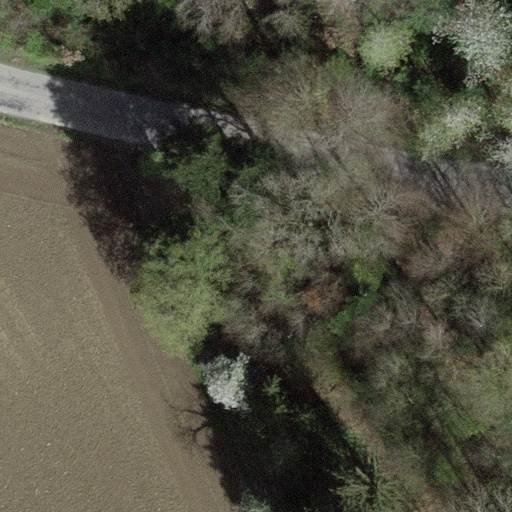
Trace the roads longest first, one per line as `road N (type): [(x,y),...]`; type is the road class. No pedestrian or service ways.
road 1 (unclassified): [(0,93),(120,125),(511,193)]
road 2 (track): [(269,511),(120,125)]
